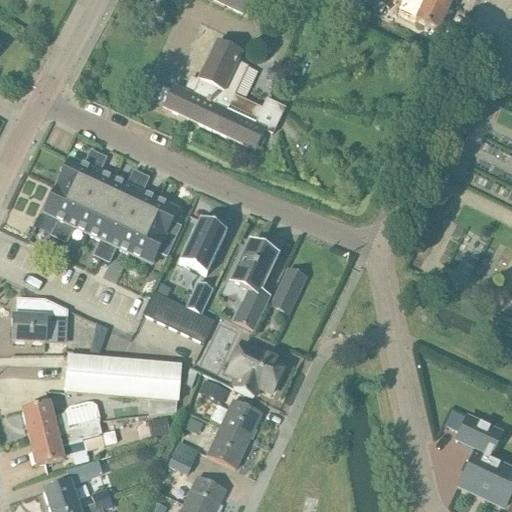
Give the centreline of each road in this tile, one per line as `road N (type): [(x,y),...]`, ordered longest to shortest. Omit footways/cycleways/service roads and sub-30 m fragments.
road 1 (residential): [(373,247),(39,105)]
road 2 (residential): [(497,0),(390,227),(373,247)]
road 3 (residential): [(373,247),(433,511)]
road 4 (residential): [(39,105),(104,0)]
